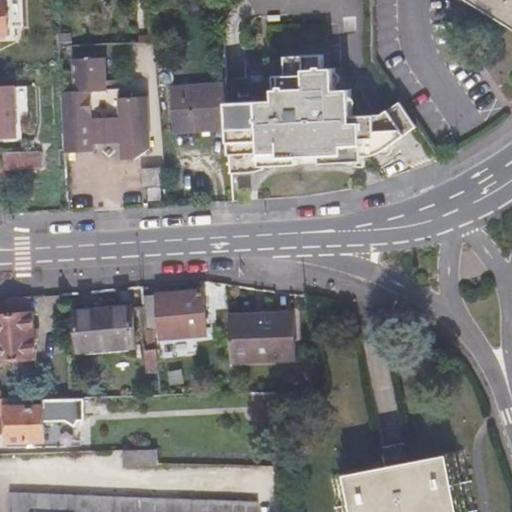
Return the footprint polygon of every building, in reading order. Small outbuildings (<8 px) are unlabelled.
[(511,0),(473,0),(482,5),(479,10),(511,30),(511,0)] [(323,70),(323,56),(285,57),(285,76),(273,77),(273,102),(228,104),(229,125),(232,175),(252,174),(276,166),(298,165),(298,158),(333,157),(334,164),(341,164),(351,167),(364,168),(365,158),(371,158),(385,151),(401,140),(420,128),(402,102),(383,114),(380,116),(352,117),(351,92),(335,91),(334,70),(323,70)] [(73,90),(64,90),(67,147),(67,150),(84,150),(94,136),(119,136),(119,143),(132,158),(151,145),(149,96),(119,96),(119,88),(108,88),(107,57),(72,59),(73,90)] [(228,104),(226,81),(170,86),(173,129),(229,125),(228,104)] [(14,89),(0,89),(0,137),(17,136),(14,89)] [(94,136),(84,150),(94,150),(94,136)] [(119,159),(132,158),(119,143),(119,159)] [(58,148),(3,152),(3,168),(59,165),(58,148)] [(159,165),(139,166),(140,182),(160,181),(159,165)] [(202,293),(140,295),(142,353),(144,353),(149,353),(149,328),(155,328),(156,338),(202,337),(202,293)] [(10,300),(0,303),(0,363),(36,361),(35,324),(31,324),(29,298),(10,300)] [(132,348),(128,310),(72,315),(76,353),(132,348)] [(292,318),(229,318),(229,362),(293,362),(292,318)] [(149,353),(144,353),(144,377),(156,377),(155,353),(149,353)] [(277,429),(274,395),(253,395),(257,431),(277,429)] [(79,399),(0,401),(0,419),(5,416),(7,445),(43,444),(42,420),(80,418),(79,399)] [(385,468),(412,463),(408,442),(380,448),(385,468)] [(123,462),(155,463),(155,450),(123,451),(123,462)] [(385,468),(343,477),(350,511),(474,511),(462,452),(412,463),(385,468)] [(350,511),(343,477),(332,479),(339,511),(350,511)] [(256,511),(257,505),(9,494),(8,511),(256,511)]
